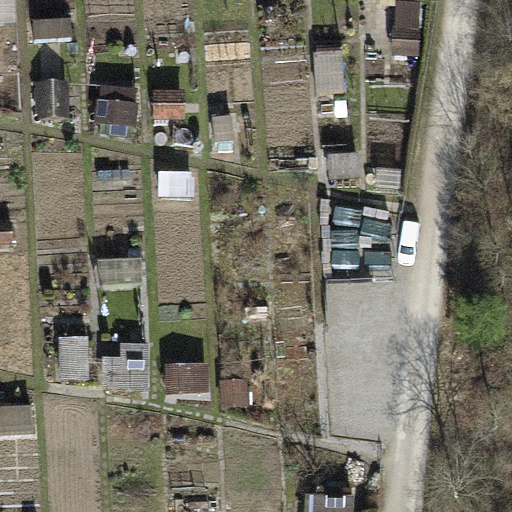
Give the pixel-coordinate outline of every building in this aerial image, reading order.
[(15,48),(0,48),(0,91),(17,91),(15,48)] [(399,82),(424,82),(423,48),(398,48),(399,82)] [(353,58),(325,59),(326,101),(354,100),(353,58)] [(72,87),(43,88),(45,125),(73,124),(72,87)] [(198,100),(155,101),(157,141),(200,139),(198,100)] [(138,108),(102,110),(103,134),(138,133),(138,108)] [(261,130),(220,131),(221,159),(262,157),(261,130)] [(368,160),(337,161),(338,178),(368,177),(368,160)] [(284,195),(262,196),(262,221),(284,220),(284,195)] [(18,222),(0,223),(0,243),(19,242),(18,222)] [(304,227),(258,229),(260,295),(306,293),(304,227)] [(104,310),(126,309),(125,266),(102,267),(104,310)] [(301,316),(279,317),(280,364),(303,363),(301,316)] [(53,390),(90,389),(88,344),(52,345),(53,390)] [(107,398),(149,396),(147,349),(106,351),(107,398)] [(209,373),(166,375),(167,402),(210,401),(209,373)] [(383,401),(354,402),(355,423),(384,422),(383,401)] [(354,511),(354,494),(303,496),(303,511),(354,511)]
